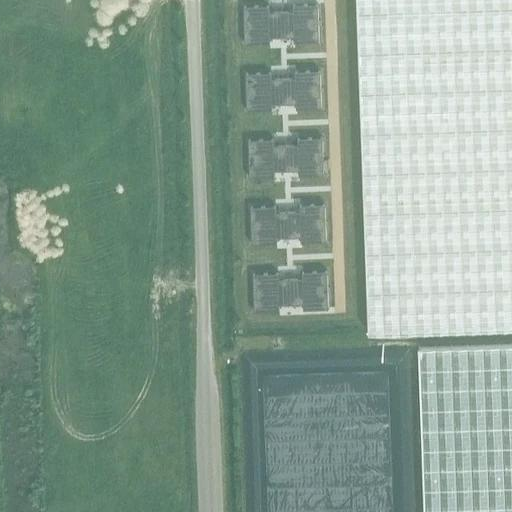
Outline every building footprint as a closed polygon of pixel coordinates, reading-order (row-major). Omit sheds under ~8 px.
[(511,327),(511,0),(357,0),(369,333),(511,327)] [(293,11),(281,11),(282,24),(319,23),(318,4),(293,5),(293,11)] [(269,6),(244,7),(245,25),(282,24),(281,11),(270,12),(269,6)] [(319,23),(282,24),(282,37),(294,36),(294,42),(320,41),(319,23)] [(282,24),(245,25),(245,44),(271,43),(271,37),(282,37),(282,24)] [(296,78),(284,78),(284,91),(321,90),(321,71),(295,72),(296,78)] [(272,72),(246,73),(247,92),(284,91),(284,78),(272,78),(272,72)] [(321,90),(284,91),(285,103),(296,103),(297,109),(322,108),(321,90)] [(284,91),(247,92),(248,111),(273,110),(273,104),(285,103),(284,91)] [(298,144),(286,145),(286,157),(324,156),(323,137),(298,138),(298,144)] [(274,139),(249,140),(249,159),(286,157),(286,145),(274,145),(274,139)] [(324,156),(286,157),(287,170),(299,170),(299,176),(324,175),(324,170),(324,160),(324,156)] [(286,157),(249,159),(250,177),(275,177),(275,170),(287,170),(286,157)] [(300,211),(288,211),(289,224),(326,223),(325,204),(300,205),(300,211)] [(276,206),(251,207),(251,226),(289,224),(288,211),(277,212),(276,206)] [(326,223),(289,224),(289,237),(301,237),(301,243),(327,242),(326,223)] [(289,224),(251,226),(252,244),(278,243),(277,237),(289,237),(289,224)] [(302,278),(291,278),(291,291),(328,290),(328,271),(302,272),(302,278)] [(279,273),(253,274),(254,293),(291,291),(291,278),(279,279),(279,273)] [(328,290),(291,291),(291,304),(303,303),(303,310),(329,309),(328,290)] [(291,291),(254,293),(254,311),(280,311),(280,304),(291,304),(291,291)] [(511,511),(511,343),(418,347),(424,511),(511,511)]
